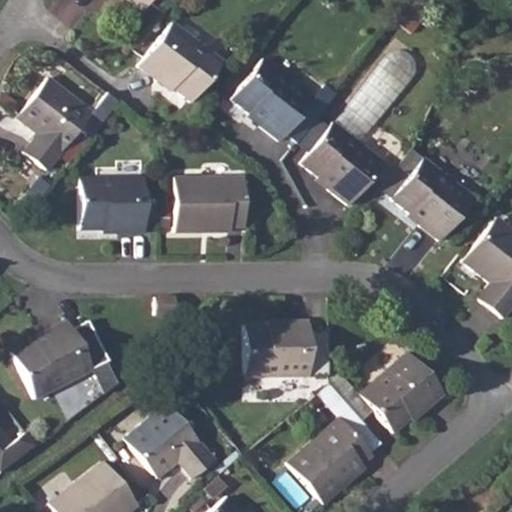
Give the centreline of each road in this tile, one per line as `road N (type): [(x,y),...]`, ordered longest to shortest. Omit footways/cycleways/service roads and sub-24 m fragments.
road 1 (residential): [(0,241),(14,258),(59,276),(335,276),(380,283),(415,302),(487,404)]
road 2 (residential): [(379,511),(382,496),(487,404)]
road 3 (unknown): [(335,276),(332,217),(318,193),(273,154)]
